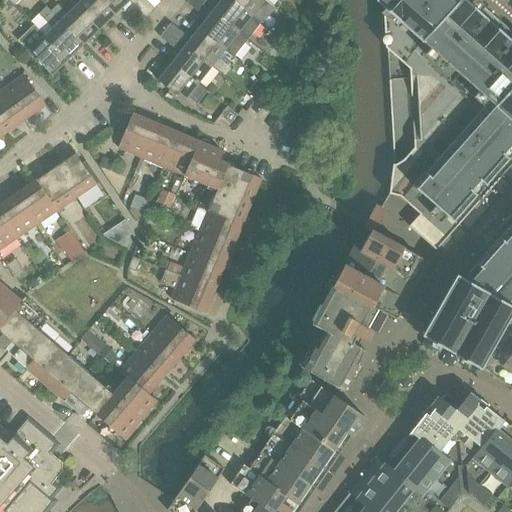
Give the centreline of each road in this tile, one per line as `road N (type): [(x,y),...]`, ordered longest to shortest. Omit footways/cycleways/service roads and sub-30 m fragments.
road 1 (residential): [(288,164),(105,86)]
road 2 (residential): [(111,471),(0,379)]
road 3 (residential): [(0,166),(105,86)]
